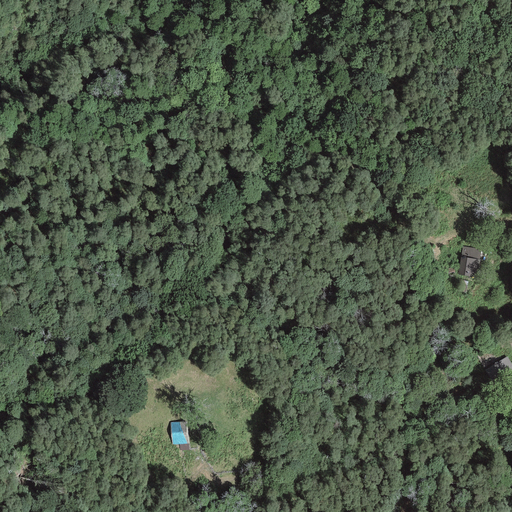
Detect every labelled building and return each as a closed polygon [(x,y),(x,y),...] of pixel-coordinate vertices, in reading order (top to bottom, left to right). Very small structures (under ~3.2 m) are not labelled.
[(481,249),(462,247),(458,275),(477,277),(481,249)] [(454,267),(444,269),(447,280),(457,277),(454,267)] [(511,365),(507,357),(485,370),(495,386),(511,375),(511,365)] [(493,387),(483,388),(484,397),(494,396),(493,387)] [(187,421),(170,423),(172,445),(189,443),(187,421)] [(511,465),(499,466),(500,483),(511,481),(511,465)]
